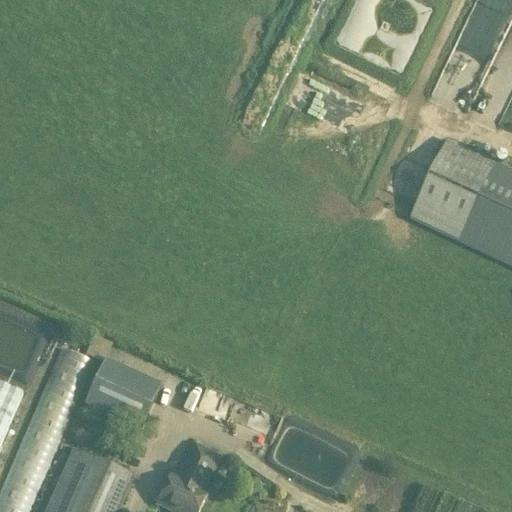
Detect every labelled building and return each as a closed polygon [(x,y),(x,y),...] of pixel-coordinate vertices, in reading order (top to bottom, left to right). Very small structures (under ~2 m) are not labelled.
[(511,32),(486,90),(510,101),(511,97),(511,32)] [(462,113),(492,49),(464,36),(434,100),(462,113)] [(511,171),(449,142),(412,222),(511,268),(511,171)] [(57,347),(0,488),(0,511),(29,511),(90,360),(57,347)] [(111,365),(91,410),(147,435),(167,390),(111,365)] [(0,449),(23,396),(0,385),(0,449)] [(174,476),(159,506),(169,511),(200,511),(209,494),(204,491),(220,460),(196,448),(181,479),(174,476)] [(76,452),(48,511),(119,511),(135,478),(76,452)]
